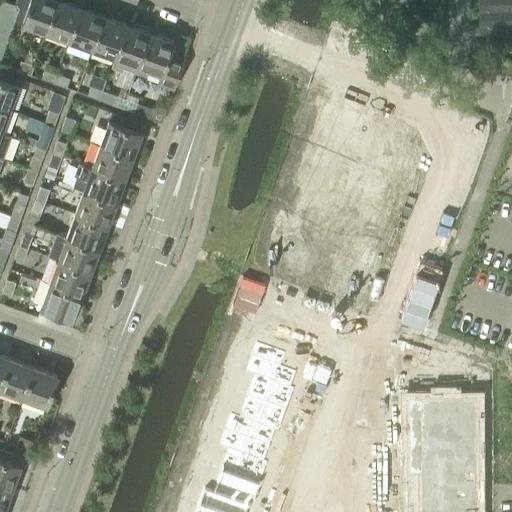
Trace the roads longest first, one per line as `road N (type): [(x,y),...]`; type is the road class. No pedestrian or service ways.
road 1 (secondary): [(111,361),(167,245),(184,165)]
road 2 (secondary): [(184,165),(133,283),(111,361)]
road 3 (secondary): [(56,511),(111,361)]
road 4 (secondary): [(184,165),(232,27)]
